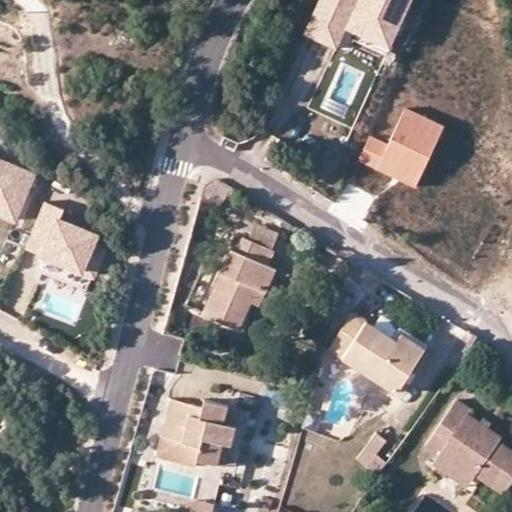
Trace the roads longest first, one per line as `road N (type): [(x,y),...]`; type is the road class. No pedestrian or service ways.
road 1 (residential): [(183,135),(492,327),(511,353)]
road 2 (tertiary): [(90,511),(183,135)]
road 3 (track): [(161,220),(63,129),(41,31),(23,0)]
road 4 (tertiary): [(183,135),(231,0)]
road 5 (track): [(118,396),(0,332)]
